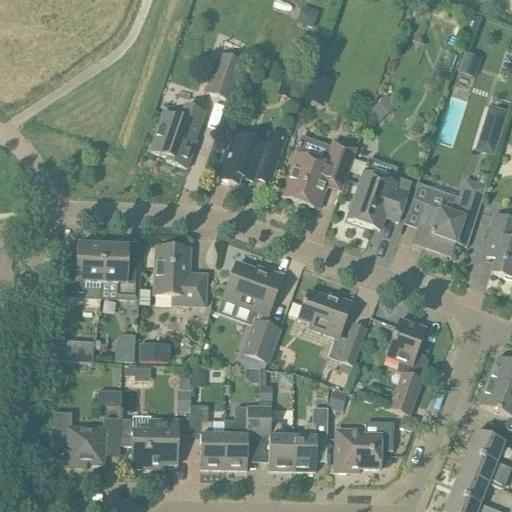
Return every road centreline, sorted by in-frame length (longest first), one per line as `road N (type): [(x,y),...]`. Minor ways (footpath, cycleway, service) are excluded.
road 1 (residential): [(479,316),(203,216),(50,208)]
road 2 (residential): [(9,502),(50,208)]
road 3 (residential): [(405,511),(479,316)]
